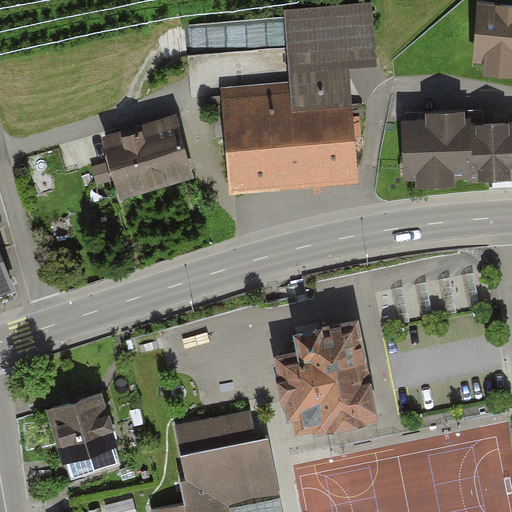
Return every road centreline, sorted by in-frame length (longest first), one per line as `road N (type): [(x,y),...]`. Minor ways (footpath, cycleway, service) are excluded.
road 1 (secondary): [(504,218),(305,247),(53,326)]
road 2 (track): [(0,161),(53,326)]
road 3 (unclassified): [(16,511),(0,390)]
